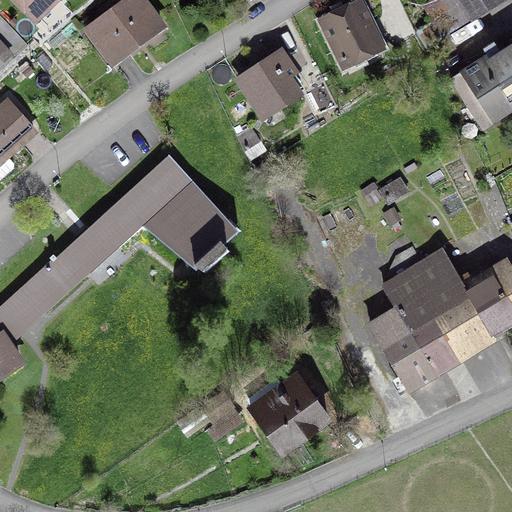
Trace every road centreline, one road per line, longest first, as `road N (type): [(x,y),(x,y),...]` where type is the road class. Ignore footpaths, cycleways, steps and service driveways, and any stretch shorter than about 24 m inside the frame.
road 1 (residential): [(297,0),(141,96),(0,208)]
road 2 (residential): [(511,390),(237,511)]
